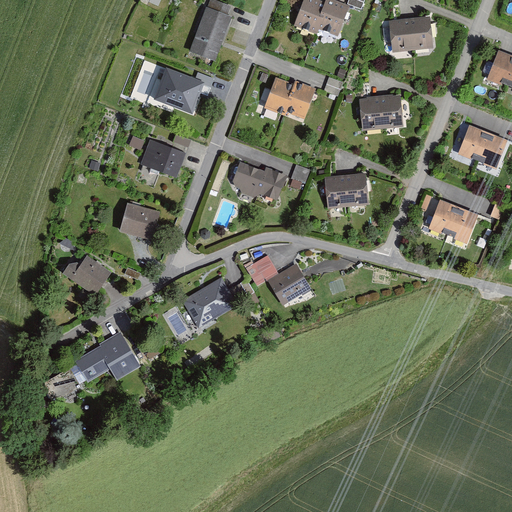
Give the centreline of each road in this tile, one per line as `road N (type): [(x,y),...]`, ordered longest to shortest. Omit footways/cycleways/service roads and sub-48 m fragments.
road 1 (residential): [(166,275),(270,0)]
road 2 (residential): [(386,260),(491,0)]
road 3 (residential): [(386,260),(272,237),(166,275)]
road 4 (residential): [(166,275),(53,342)]
road 5 (residential): [(511,291),(386,260)]
